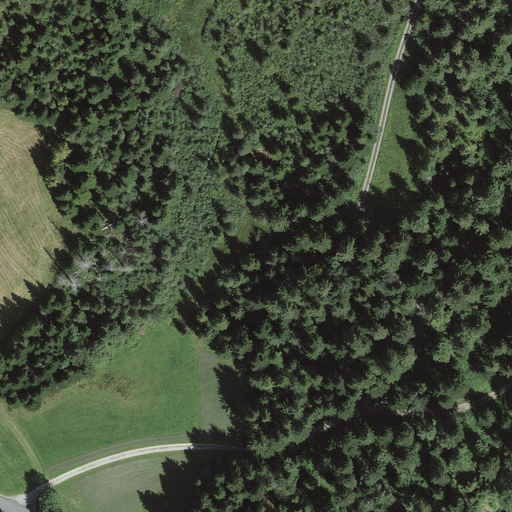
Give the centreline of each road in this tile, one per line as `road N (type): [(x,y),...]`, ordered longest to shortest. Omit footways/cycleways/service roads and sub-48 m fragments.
road 1 (track): [(15,511),(48,484),(127,454),(284,449),(360,403),(414,352),(423,309),(364,243),(358,214),(418,0)]
road 2 (track): [(360,403),(399,412),(452,410),(511,381)]
